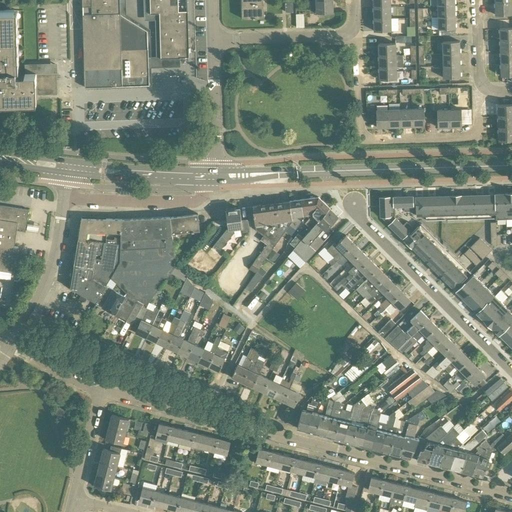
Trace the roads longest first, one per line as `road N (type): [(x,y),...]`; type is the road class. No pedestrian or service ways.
road 1 (residential): [(511,496),(104,392)]
road 2 (residential): [(356,37),(361,141),(472,139),(480,130),(479,96)]
road 3 (residential): [(511,377),(342,194)]
road 4 (secondary): [(297,174),(511,166)]
road 5 (residential): [(14,344),(48,281),(68,169)]
road 6 (secondary): [(217,177),(68,169)]
road 7 (residential): [(212,41),(356,37)]
road 8 (residential): [(217,177),(212,41)]
